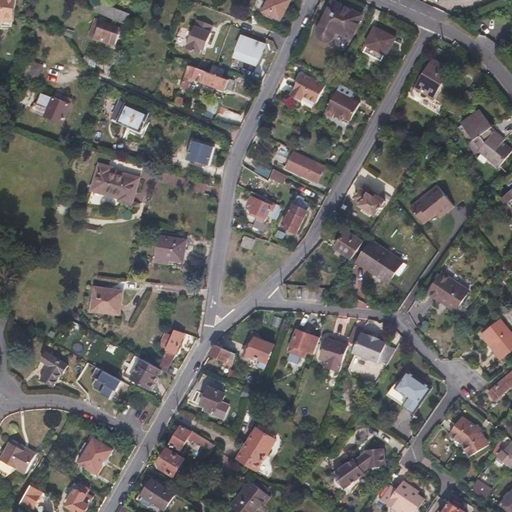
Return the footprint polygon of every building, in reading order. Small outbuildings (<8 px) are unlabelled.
[(0,0),(0,16),(3,17),(3,19),(14,20),(16,0),(0,0)] [(269,0),(264,13),(282,21),(291,0),(269,0)] [(97,1),(94,11),(99,13),(127,25),(131,14),(97,1)] [(332,2),(322,25),(318,33),(318,37),(320,40),(323,42),(326,43),(330,42),(333,40),(337,32),(352,39),(363,16),(332,2)] [(198,20),(188,49),(201,54),(203,49),(206,51),(212,33),(211,33),(214,26),(198,20)] [(95,26),(91,40),(97,42),(98,39),(117,46),(122,30),(103,23),(102,28),(95,26)] [(385,56),(386,57),(396,39),(375,28),(366,46),(368,47),(365,53),(382,61),(385,56)] [(267,46),(244,37),(236,58),(257,67),(267,46)] [(368,47),(366,46),(361,57),(381,67),(386,57),(385,56),(382,61),(365,53),(368,47)] [(83,63),(95,69),(99,61),(86,55),(83,63)] [(24,74),(38,79),(43,66),(29,61),(24,74)] [(434,61),(417,88),(434,98),(451,70),(434,61)] [(185,77),(205,84),(209,73),(190,65),(185,77)] [(209,73),(205,84),(226,92),(231,81),(209,73)] [(292,97),(303,102),(305,97),(318,103),(327,85),(303,74),(292,97)] [(327,112),(334,115),(335,114),(341,117),(342,116),(353,121),(362,102),(338,90),(327,112)] [(35,112),(63,124),(71,105),(43,93),(35,112)] [(176,104),(181,107),(184,100),(178,97),(176,104)] [(438,110),(442,113),(449,100),(444,97),(438,110)] [(119,122),(138,131),(146,112),(127,103),(119,122)] [(505,140),(499,136),(495,132),(494,133),(490,129),(493,127),(480,109),(461,123),(480,150),(478,151),(499,168),(511,151),(511,149),(503,143),(505,140)] [(218,146),(193,139),(187,160),(212,167),(218,146)] [(297,153),(294,158),(289,169),(320,184),(327,168),(310,159),(297,153)] [(120,201),(132,204),(139,179),(112,171),(113,168),(101,165),(93,190),(121,199),(120,201)] [(284,184),(288,177),(274,170),(271,177),(284,184)] [(254,190),(265,192),(269,177),(258,174),(254,190)] [(440,218),(454,208),(437,187),(411,207),(424,225),(438,214),(440,218)] [(376,215),(385,201),(378,196),(376,199),(361,189),(355,199),(363,203),(361,206),(376,215)] [(511,191),(501,200),(511,213),(511,191)] [(249,202),(255,205),(258,199),(252,196),(249,202)] [(299,196),(295,205),(308,211),(311,206),(310,204),(305,202),(306,200),(299,196)] [(255,205),(251,212),(267,219),(268,216),(277,221),(282,207),(269,201),(267,203),(258,199),(255,205)] [(285,227),(298,233),(308,211),(295,205),(285,227)] [(265,222),(267,219),(251,212),(250,215),(265,222)] [(336,248),(353,259),(364,243),(347,232),(336,248)] [(169,265),(170,261),(183,262),(187,240),(162,236),(157,263),(169,265)] [(245,237),(242,247),(252,251),(255,241),(245,237)] [(389,284),(397,272),(393,270),(400,259),(373,241),(358,263),(389,284)] [(393,270),(397,272),(404,262),(400,259),(393,270)] [(442,296),(458,307),(469,291),(442,274),(429,294),(440,301),(442,296)] [(96,288),(93,311),(121,315),(124,292),(96,288)] [(456,311),(458,307),(442,296),(440,301),(456,311)] [(494,345),(491,347),(501,359),(511,350),(511,333),(502,321),(486,335),(494,345)] [(349,342),(357,345),(361,334),(363,330),(356,327),(349,342)] [(297,330),(292,346),(307,352),(315,354),(320,339),(297,330)] [(176,331),(173,337),(168,349),(167,351),(174,354),(176,354),(182,339),(183,340),(186,334),(176,331)] [(247,361),(249,357),(257,338),(258,334),(253,332),(242,359),(247,361)] [(160,346),(168,349),(173,337),(165,333),(160,346)] [(369,337),(361,334),(357,345),(353,354),(378,365),(385,347),(387,344),(379,341),(379,339),(369,335),(369,337)] [(483,337),(491,347),(494,345),(486,335),(483,337)] [(257,338),(249,357),(262,362),(260,367),(266,370),(275,345),(257,338)] [(328,339),(321,359),(328,361),(326,368),(339,372),(348,346),(328,339)] [(212,355),(228,362),(232,353),(217,346),(212,355)] [(305,357),(307,352),(292,346),(290,351),(305,357)] [(378,365),(385,368),(395,351),(385,347),(378,365)] [(174,354),(167,351),(163,360),(167,362),(171,363),(174,354)] [(47,353),(42,362),(50,367),(42,380),(54,387),(62,373),(64,374),(69,365),(47,353)] [(227,366),(232,368),(236,355),(232,353),(228,362),(227,366)] [(291,356),(289,362),(302,367),(304,360),(291,356)] [(160,368),(142,359),(131,380),(152,391),(163,370),(160,368)] [(167,362),(163,360),(160,368),(163,370),(167,372),(171,363),(167,362)] [(124,382),(99,368),(94,377),(98,380),(95,385),(96,389),(103,393),(103,394),(112,400),(117,391),(119,392),(124,382)] [(511,372),(493,390),(499,397),(511,385),(511,372)] [(430,388),(414,378),(405,373),(389,400),(413,415),(430,388)] [(222,403),(226,395),(208,388),(201,406),(223,416),(228,406),(222,403)] [(499,397),(493,390),(488,395),(494,401),(499,397)] [(456,412),(445,430),(461,439),(469,453),(488,442),(478,426),(456,412)] [(511,422),(508,419),(500,425),(511,435),(511,422)] [(191,437),(199,443),(201,443),(200,445),(205,449),(209,442),(183,426),(170,447),(181,454),(191,437)] [(239,460),(257,471),(277,440),(258,428),(239,460)] [(317,444),(323,450),(329,441),(322,436),(317,444)] [(79,463),(99,476),(114,450),(94,438),(79,463)] [(511,440),(504,450),(502,448),(496,455),(497,456),(503,460),(508,465),(511,460),(511,440)] [(209,442),(205,449),(202,453),(208,457),(215,445),(209,442)] [(29,452),(11,443),(0,463),(0,472),(7,476),(17,468),(26,473),(36,454),(30,451),(29,452)] [(365,449),(366,452),(354,460),(353,458),(332,473),(342,488),(364,474),(362,471),(367,468),(385,466),(384,448),(365,449)] [(168,449),(158,466),(176,477),(186,460),(168,449)] [(503,460),(497,456),(492,461),(498,466),(503,460)] [(143,496),(152,502),(166,511),(176,495),(153,480),(143,496)] [(232,507),(238,511),(258,511),(271,497),(252,482),(232,507)] [(415,508),(418,511),(425,501),(417,496),(419,493),(403,482),(396,491),(390,487),(381,501),(397,511),(401,511),(403,511),(404,511),(412,511),(413,511),(415,508)] [(486,499),(488,495),(491,491),(475,482),(471,490),(486,499)] [(91,489),(81,483),(77,489),(72,486),(68,487),(61,498),(62,502),(78,511),(87,511),(96,497),(89,493),(91,489)] [(19,508),(27,511),(28,511),(30,509),(33,511),(43,493),(31,486),(19,508)] [(511,511),(511,491),(500,505),(508,511),(511,511)] [(152,502),(143,496),(140,501),(149,506),(152,502)] [(464,511),(451,503),(445,511),(464,511)]
